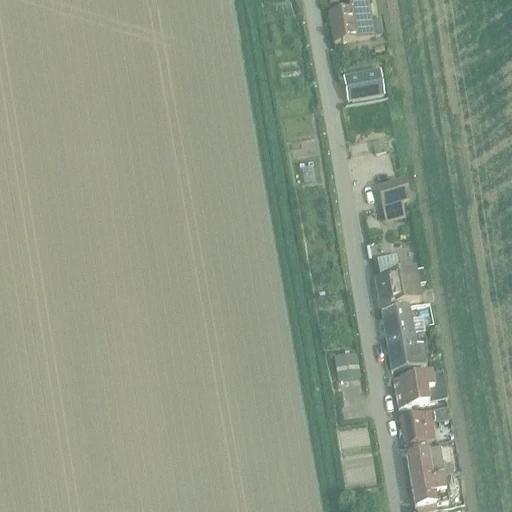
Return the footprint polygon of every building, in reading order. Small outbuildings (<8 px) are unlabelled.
[(348,0),(350,12),(329,15),(333,45),(367,39),(375,38),(374,36),(382,34),(379,18),(372,19),(368,0),(348,0)] [(379,72),(343,79),(348,103),(383,96),(379,72)] [(377,189),(382,210),(409,204),(404,183),(377,189)] [(374,282),(380,313),(419,306),(416,290),(423,289),(420,275),(414,276),(374,282)] [(381,315),(391,375),(426,369),(422,347),(416,349),(409,310),(381,315)] [(344,350),(344,373),(367,373),(366,349),(344,350)] [(430,378),(392,385),(397,412),(427,407),(446,403),(442,377),(430,378)] [(400,420),(398,421),(402,448),(434,443),(431,427),(450,423),(448,412),(440,413),(400,420)] [(405,457),(410,484),(442,479),(452,477),(450,465),(442,467),(439,451),(405,457)] [(442,479),(410,484),(414,511),(416,511),(415,511),(435,511),(434,507),(447,505),(442,479)]
